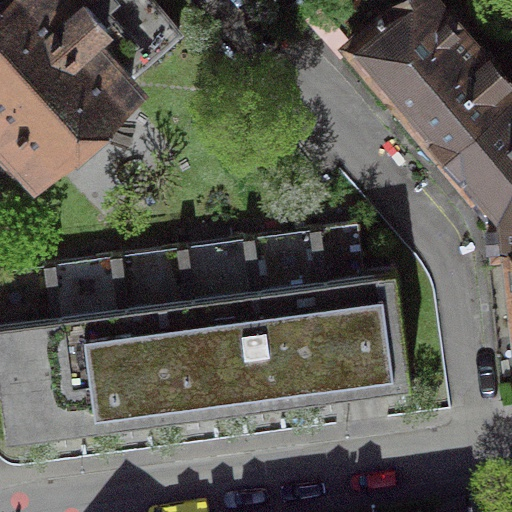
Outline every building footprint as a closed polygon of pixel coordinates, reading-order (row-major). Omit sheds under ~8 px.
[(17,0),(0,15),(0,158),(16,176),(179,31),(154,0),(17,0)] [(444,152),(511,94),(511,89),(435,0),(330,0),(320,6),(417,120),(444,152)] [(511,94),(444,152),(486,202),(495,212),(499,244),(511,241),(511,94)] [(320,223),(342,387),(342,386),(393,380),(411,377),(395,263),(364,268),(357,218),(320,223)] [(325,389),(342,387),(320,223),(253,232),(275,395),(325,389)] [(253,232),(187,241),(209,404),(259,398),(275,395),(253,232)] [(192,407),(209,404),(187,241),(121,250),(142,413),(192,407)] [(121,250),(54,259),(76,422),(126,415),(142,413),(121,250)] [(58,424),(76,422),(54,259),(0,265),(0,384),(6,431),(58,424)]
